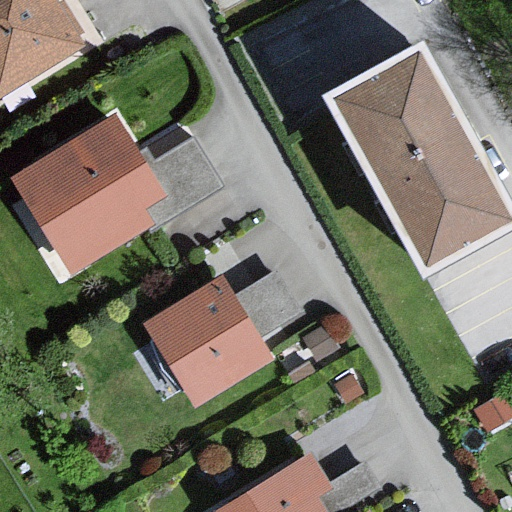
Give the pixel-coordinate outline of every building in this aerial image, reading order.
[(57,0),(0,0),(0,101),(87,49),(59,2),(57,0)] [(511,215),(425,55),(332,105),(428,282),(511,236),(511,215)] [(119,116),(14,182),(73,280),(151,232),(159,227),(149,212),(171,198),(142,152),(119,116)] [(149,148),(142,152),(171,198),(149,212),(159,227),(151,232),(153,236),(228,189),(196,138),(158,162),(149,148)] [(277,272),(235,297),(262,340),(303,315),(277,272)] [(225,280),(147,329),(198,411),(276,362),(262,340),(235,297),(225,280)] [(343,354),(327,326),(306,338),(322,366),(343,354)] [(353,376),(336,385),(345,403),(363,394),(353,376)] [(511,405),(506,395),(477,411),(490,433),(511,421),(511,405)] [(313,456),(224,511),(328,511),(321,501),(334,491),(330,484),(313,456)] [(368,463),(330,484),(334,491),(321,501),(328,511),(347,511),(382,489),(368,463)]
